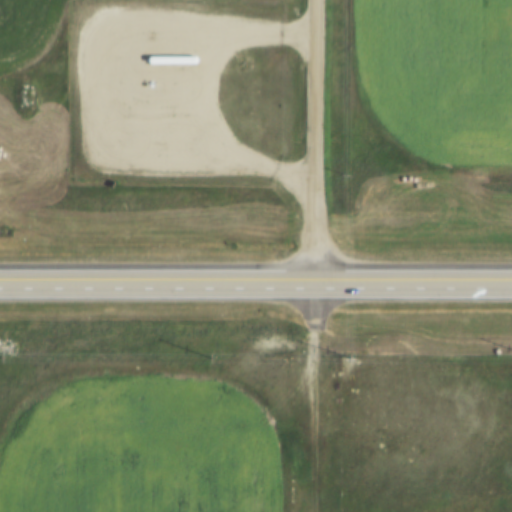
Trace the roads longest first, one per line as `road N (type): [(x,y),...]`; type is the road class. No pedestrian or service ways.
road 1 (primary): [(511,278),(0,277)]
road 2 (residential): [(315,278),(315,0)]
